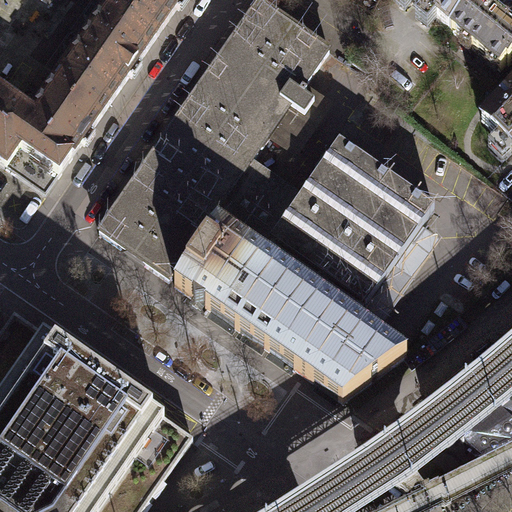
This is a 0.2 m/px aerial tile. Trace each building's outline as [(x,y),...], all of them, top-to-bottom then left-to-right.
[(113,0),(109,6),(157,39),(180,7),(184,0),(113,0)] [(395,0),(392,6),(404,15),(414,2),(424,9),(414,23),(427,33),(436,21),(451,32),(474,0),(395,0)] [(511,10),(500,0),(474,0),(451,32),(503,71),(511,60),(511,61),(511,10)] [(235,38),(100,237),(170,284),(225,203),(251,164),(267,141),(289,110),(304,120),(314,106),(304,99),(307,95),(302,92),(305,88),(329,52),(259,4),(235,38)] [(62,74),(110,107),(131,76),(157,39),(109,6),(62,74)] [(39,124),(6,171),(34,191),(46,199),(87,140),(110,107),(62,74),(31,117),(31,119),(39,124)] [(334,108),(305,88),(302,92),(307,95),(304,99),(314,106),(304,120),(289,110),(267,141),(297,162),(334,108)] [(511,89),(480,120),(511,152),(511,89)] [(31,119),(31,117),(0,95),(0,166),(6,171),(39,124),(31,119)] [(225,203),(170,284),(186,295),(289,368),(311,384),(339,404),(406,358),(378,337),(355,322),(364,309),(366,311),(421,230),(434,212),(338,145),(302,196),(273,238),(225,203)] [(302,196),(251,164),(225,203),(273,238),(302,196)] [(441,244),(421,230),(366,311),(364,309),(355,322),(378,337),(441,244)] [(145,511),(192,444),(14,320),(0,340),(0,511),(145,511)] [(477,457),(488,480),(511,467),(511,446),(509,440),(511,438),(511,330),(504,337),(511,346),(511,361),(497,344),(467,368),(495,402),(487,409),(459,375),(428,398),(456,433),(448,439),(460,450),(471,459),(477,457)]
